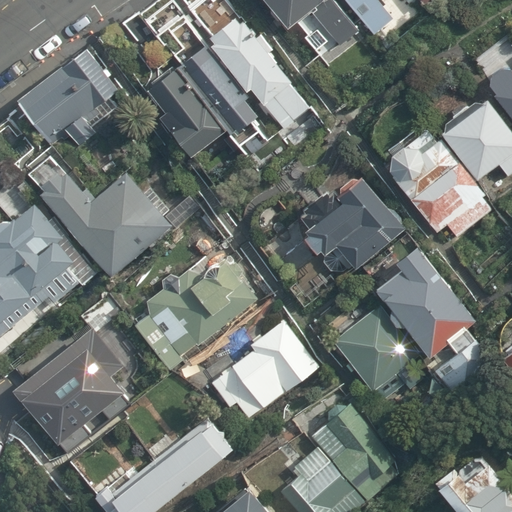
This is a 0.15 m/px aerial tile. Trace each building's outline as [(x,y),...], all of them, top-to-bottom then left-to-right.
[(344,0),(269,0),(290,27),(311,11),(338,46),(364,26),(344,0)] [(344,0),(364,26),(374,39),(400,20),(385,0),(344,0)] [(309,104),(241,13),(211,35),(250,87),(252,86),(264,102),(273,96),(290,118),(309,104)] [(121,91),(91,45),(23,97),(55,141),(71,129),(82,143),(100,130),(91,115),(121,91)] [(250,94),(215,50),(187,72),(246,147),(265,131),(242,101),(250,94)] [(511,68),(508,64),(500,65),(490,72),(489,79),(495,87),(490,91),(511,117),(511,68)] [(227,127),(178,66),(152,86),(171,110),(164,116),(194,153),(227,127)] [(511,167),(511,133),(485,99),(473,99),(441,124),(441,132),(476,178),(498,163),(505,173),(511,167)] [(435,138),(425,128),(390,157),(391,171),(435,229),(444,222),(452,234),(489,203),(480,192),(481,189),(439,136),(435,138)] [(96,199),(68,171),(45,191),(114,273),(175,222),(131,168),(96,199)] [(402,227),(356,171),(340,178),(307,204),(302,215),(310,224),(302,233),(320,254),(338,244),(354,266),(402,227)] [(0,338),(85,269),(32,204),(0,230),(0,338)] [(474,317),(416,243),(398,259),(402,268),(374,289),(390,309),(390,315),(396,325),(404,324),(425,356),(445,341),(454,354),(431,369),(447,389),(492,356),(465,322),(474,317)] [(205,272),(194,266),(180,275),(174,272),(164,279),(165,285),(151,301),(152,312),(136,325),(173,371),(256,297),(240,276),(242,268),(238,261),(233,262),(226,257),(211,263),(205,272)] [(412,352),(373,301),(328,335),(367,386),(412,352)] [(317,361),(282,312),(250,335),(255,342),(210,375),(230,402),(236,397),(247,412),(317,361)] [(119,354),(92,326),(19,389),(63,442),(122,385),(107,365),(119,354)] [(511,346),(502,355),(511,367),(511,346)] [(350,410),(340,403),(330,406),(327,418),(315,436),(364,499),(384,482),(377,473),(391,458),(350,410)] [(144,511),(233,442),(211,414),(114,489),(131,511),(144,511)] [(349,511),(360,499),(314,447),(292,466),(299,473),(281,491),(297,511),(349,511)] [(485,461),(474,447),(434,477),(460,511),(511,511),(511,487),(489,458),(485,461)] [(269,511),(245,483),(209,511),(269,511)]
